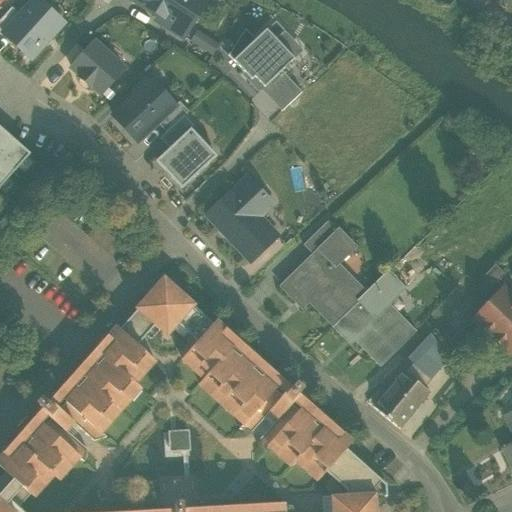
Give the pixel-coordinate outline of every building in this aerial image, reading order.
[(4,33),(2,35),(29,59),(63,22),(37,0),(33,0),(20,16),(4,33)] [(204,2),(200,0),(134,0),(162,18),(159,23),(181,37),(204,2)] [(0,19),(0,30),(4,33),(20,16),(11,8),(0,19)] [(266,30),(294,59),(303,51),(275,22),(266,30)] [(227,56),(232,61),(254,40),(244,29),(227,56)] [(254,40),(232,61),(243,72),(251,81),(254,78),(263,88),(281,72),(294,59),(266,30),(254,40)] [(197,32),(191,42),(210,54),(216,45),(197,32)] [(94,43),(70,68),(80,77),(79,78),(89,87),(90,86),(100,95),(123,69),(94,43)] [(280,112),(283,109),(263,88),(254,78),(251,81),(243,72),(240,75),(257,93),(260,91),(280,112)] [(281,72),(263,88),(283,109),(301,93),(281,72)] [(112,117),(126,131),(128,129),(138,138),(135,141),(137,143),(157,124),(175,107),(161,93),(156,99),(144,87),(112,117)] [(175,107),(157,124),(165,133),(180,119),(188,112),(179,102),(175,107)] [(167,152),(190,129),(180,119),(165,133),(157,141),(167,152)] [(0,188),(30,155),(0,128),(0,188)] [(126,131),(135,141),(138,138),(128,129),(126,131)] [(155,162),(181,190),(216,157),(190,129),(167,152),(155,162)] [(207,217),(250,262),(277,236),(260,218),(273,206),(247,179),(207,217)] [(328,222),(302,246),(312,256),(337,231),(328,222)] [(312,256),(280,287),(293,301),(300,294),(333,327),(366,294),(338,264),(354,248),(338,231),(337,231),(312,256)] [(494,265),(472,289),(483,298),(504,275),(494,265)] [(366,294),(333,327),(342,336),(346,332),(380,367),(397,350),(407,340),(406,339),(414,331),(388,305),(404,290),(387,273),(366,294)] [(175,290),(163,280),(153,291),(151,290),(134,309),(136,311),(119,330),(137,345),(154,326),(159,331),(174,330),(178,325),(197,342),(213,325),(194,307),(195,306),(176,288),(175,290)] [(502,288),(472,320),(482,330),(487,335),(491,338),(511,315),(511,297),(502,288)] [(511,315),(491,338),(494,341),(494,342),(499,346),(510,356),(511,353),(511,315)] [(351,444),(297,396),(302,390),(295,384),(290,390),(215,323),(213,325),(197,342),(181,360),(203,379),(199,385),(243,424),(238,430),(251,432),(270,411),(278,418),(259,440),(263,452),(268,447),(291,467),(295,461),(317,481),(325,472),(345,449),(351,444)] [(117,328),(50,404),(44,399),(38,405),(44,411),(0,459),(0,467),(5,472),(30,494),(33,497),(53,475),(58,480),(78,458),(84,462),(86,449),(65,431),(72,423),(93,441),(106,437),(101,433),(140,388),(135,383),(154,361),(137,345),(119,330),(117,328)] [(407,340),(397,350),(407,359),(424,341),(414,331),(406,339),(407,340)] [(434,341),(405,373),(412,378),(418,371),(429,380),(447,359),(434,341)] [(404,372),(374,408),(399,429),(429,393),(412,378),(405,373),(404,372)] [(511,413),(503,418),(511,436),(511,413)] [(187,432),(163,433),(164,458),(189,456),(187,432)] [(511,444),(502,449),(511,469),(511,444)] [(321,511),(376,511),(376,497),(386,497),(385,485),(345,449),(325,472),(346,490),(346,495),(321,497),(321,511)] [(0,493),(0,511),(12,511),(6,506),(11,499),(19,506),(30,494),(5,472),(0,477),(0,489),(2,491),(0,493)] [(318,511),(318,498),(291,499),(291,503),(277,504),(277,511),(318,511)]
